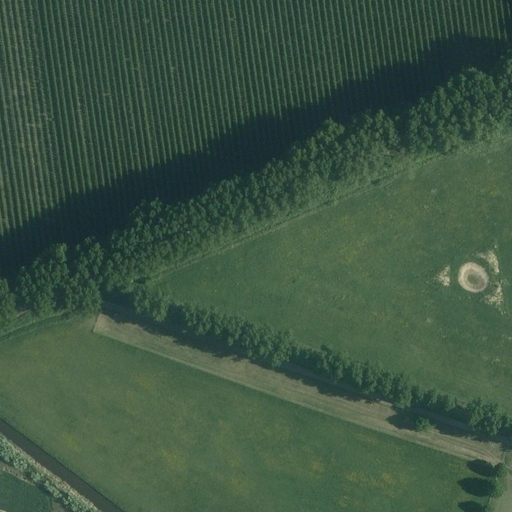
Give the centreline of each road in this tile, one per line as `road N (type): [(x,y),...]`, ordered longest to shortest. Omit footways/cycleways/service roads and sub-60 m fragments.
road 1 (unclassified): [(511,444),(72,289),(0,312)]
road 2 (track): [(72,289),(511,102)]
